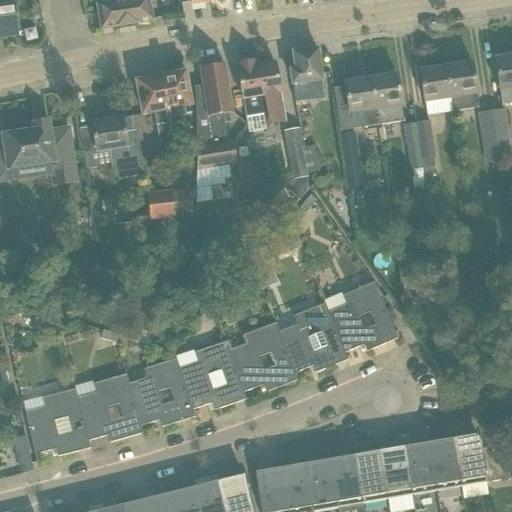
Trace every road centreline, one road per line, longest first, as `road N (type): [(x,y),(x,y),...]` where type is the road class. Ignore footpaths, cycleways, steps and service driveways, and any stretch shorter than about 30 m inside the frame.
road 1 (residential): [(0,503),(207,445),(365,384)]
road 2 (residential): [(61,58),(245,18),(425,0)]
